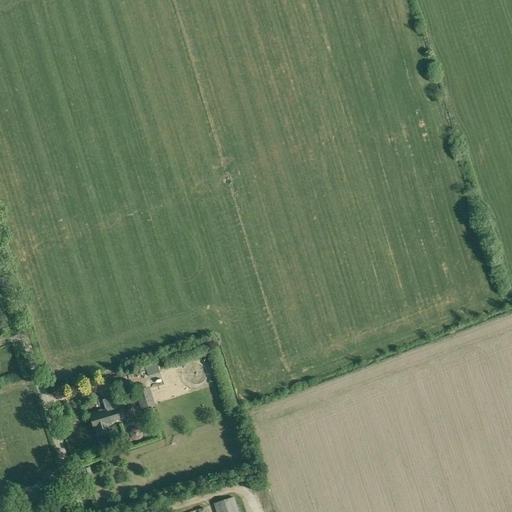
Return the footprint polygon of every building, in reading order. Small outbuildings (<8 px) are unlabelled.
[(110,378),(112,384),(128,380),(126,373),(110,378)] [(121,387),(123,394),(136,390),(134,383),(121,387)] [(136,392),(142,409),(154,405),(149,388),(136,392)] [(90,415),(94,429),(96,429),(98,436),(110,432),(108,425),(111,424),(110,422),(120,419),(116,408),(106,411),(106,409),(90,415)] [(21,503),(23,511),(35,511),(50,508),(46,496),(21,503)] [(214,504),(216,511),(239,511),(234,497),(214,504)]
